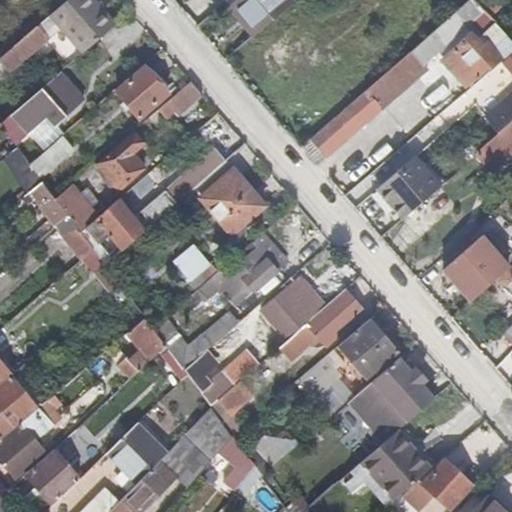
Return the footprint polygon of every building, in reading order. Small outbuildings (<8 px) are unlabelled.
[(39,0),(26,0),(35,11),(42,3),(39,0)] [(63,0),(39,0),(42,3),(49,12),(63,0)] [(116,25),(94,0),(66,0),(50,15),(82,53),(116,25)] [(293,0),(235,0),(229,6),(239,18),(243,15),(258,32),(294,1),(293,0)] [(491,18),(472,0),(469,0),(302,146),(319,165),(441,57),(467,85),(488,67),(491,71),(511,53),(511,38),(509,35),(491,18)] [(472,0),(491,18),(502,7),(494,0),(472,0)] [(39,24),(22,4),(0,22),(0,30),(14,47),(38,25),(39,24)] [(38,25),(14,47),(0,58),(0,60),(11,73),(50,39),(38,25)] [(0,58),(14,47),(0,30),(0,58)] [(298,30),(272,53),(315,103),(341,80),(298,30)] [(511,57),(505,64),(511,71),(511,96),(489,118),(503,133),(511,124),(511,57)] [(146,68),(118,92),(142,120),(170,96),(146,68)] [(86,100),(62,71),(13,113),(29,131),(48,114),(58,125),(86,100)] [(202,93),(192,81),(167,102),(176,112),(178,115),(202,93)] [(167,102),(159,108),(168,118),(176,112),(167,102)] [(12,114),(1,124),(31,165),(43,154),(12,114)] [(511,124),(503,133),(478,155),(495,172),(511,156),(511,124)] [(145,144),(134,131),(97,163),(119,189),(146,168),(134,154),(145,144)] [(120,199),(99,217),(82,232),(106,265),(114,258),(102,243),(111,235),(123,250),(227,160),(217,149),(137,218),(120,199)] [(443,187),(417,156),(379,189),(406,220),(443,187)] [(235,169),(202,197),(234,233),(267,205),(235,169)] [(73,184),(56,198),(82,232),(99,217),(92,208),(80,193),(73,184)] [(54,228),(67,217),(44,185),(30,196),(54,228)] [(89,187),(80,193),(92,208),(100,201),(89,187)] [(459,205),(443,187),(406,220),(422,238),(459,205)] [(80,261),(93,252),(67,217),(54,228),(80,261)] [(254,242),(258,246),(226,274),(222,269),(200,288),(209,299),(222,287),(237,304),(278,269),(260,248),(271,239),(265,232),(254,242)] [(511,266),(483,235),(444,269),(471,300),(511,266)] [(271,239),(260,248),(278,269),(290,259),(271,239)] [(193,289),(215,269),(191,244),(170,263),(193,289)] [(511,268),(497,282),(511,294),(511,327),(504,336),(511,343),(511,268)] [(287,288),(262,309),(288,341),(301,330),(308,323),(314,317),(294,293),(303,285),(306,282),(298,272),(285,284),(287,288)] [(133,327),(143,320),(118,285),(108,293),(133,327)] [(303,285),(294,293),(314,317),(324,309),(303,285)] [(209,299),(200,288),(187,300),(195,311),(209,299)] [(324,309),(314,317),(308,323),(318,334),(329,347),(368,312),(347,288),(324,309)] [(12,315),(30,304),(22,291),(4,302),(12,315)] [(166,318),(153,328),(185,371),(194,363),(241,322),(232,312),(205,335),(203,333),(188,345),(166,318)] [(402,352),(372,317),(299,381),(315,400),(344,376),(338,369),(350,359),(368,380),(402,352)] [(128,381),(164,348),(143,320),(133,327),(125,334),(140,353),(129,363),(126,360),(117,368),(128,381)] [(308,323),(301,330),(311,341),(318,334),(308,323)] [(0,385),(9,378),(0,367),(0,351),(11,342),(1,329),(0,329),(0,385)] [(404,353),(375,379),(402,410),(431,385),(404,353)] [(194,363),(185,371),(213,408),(221,401),(222,400),(194,363)] [(0,441),(19,426),(36,410),(9,378),(0,385),(0,441)] [(254,394),(243,381),(222,400),(221,401),(232,414),(254,394)] [(210,459),(230,437),(207,406),(182,433),(210,459)] [(50,427),(36,410),(19,426),(21,428),(0,446),(0,462),(14,479),(43,454),(33,442),(50,427)] [(156,460),(162,454),(136,423),(104,454),(128,479),(143,465),(148,469),(156,460)] [(253,448),(271,469),(299,445),(281,424),(253,448)] [(403,426),(399,430),(431,468),(436,464),(403,426)] [(431,468),(399,430),(362,462),(395,499),(401,494),(418,479),(431,468)] [(51,507),(77,481),(53,453),(25,478),(51,507)] [(240,486),(254,469),(236,456),(224,471),(240,486)] [(423,483),(418,479),(401,494),(420,511),(437,495),(452,510),(475,485),(446,459),(423,483)] [(141,511),(173,478),(156,460),(148,469),(122,497),(138,511),(141,511)] [(102,484),(114,476),(104,461),(92,470),(102,484)] [(83,511),(107,511),(117,502),(104,490),(83,511)] [(506,511),(488,495),(472,511),(506,511)] [(284,509),(286,511),(304,511),(309,508),(298,496),(284,509)]
